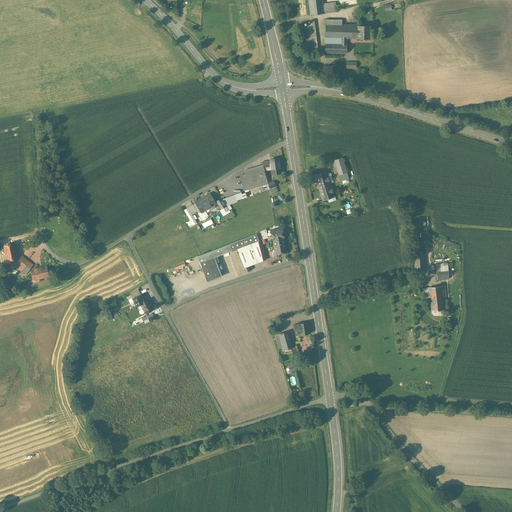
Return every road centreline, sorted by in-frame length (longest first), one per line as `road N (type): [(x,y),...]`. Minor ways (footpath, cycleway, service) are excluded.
road 1 (unclassified): [(329,399),(0,509)]
road 2 (primary): [(329,399),(282,87)]
road 3 (tertiary): [(282,87),(361,96),(511,143)]
road 4 (unclassified): [(462,511),(367,404),(329,399)]
road 5 (tertiary): [(282,87),(224,82),(144,0)]
road 6 (track): [(511,416),(369,407)]
